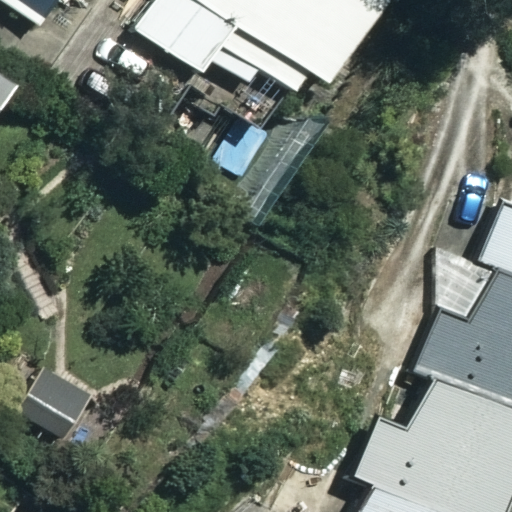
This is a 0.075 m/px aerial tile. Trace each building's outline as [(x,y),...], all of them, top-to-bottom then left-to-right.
[(0,0),(0,2),(31,24),(47,0),(0,0)] [(288,95),(357,0),(156,0),(135,28),(191,69),(212,40),(288,95)] [(511,212),(493,205),(470,262),(511,275),(511,212)] [(511,275),(470,262),(431,253),(432,304),(407,366),(423,372),(511,403),(511,275)] [(364,478),(448,511),(484,511),(511,442),(511,403),(423,372),(399,432),(368,419),(347,471),(364,478)] [(448,511),(364,478),(349,511),(448,511)]
